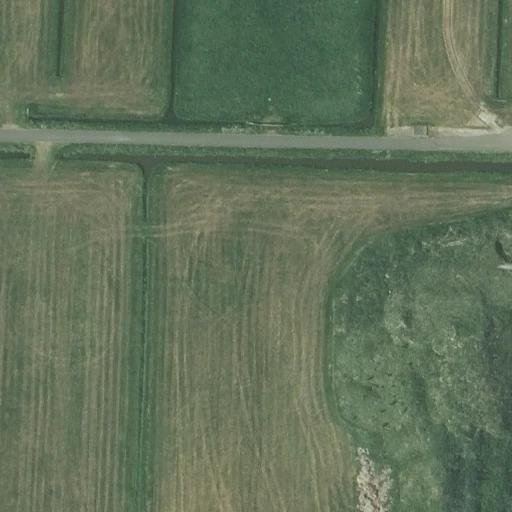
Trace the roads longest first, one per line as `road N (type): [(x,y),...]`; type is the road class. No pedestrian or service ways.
road 1 (unclassified): [(0,136),(511,146)]
road 2 (track): [(511,145),(447,52),(449,0)]
